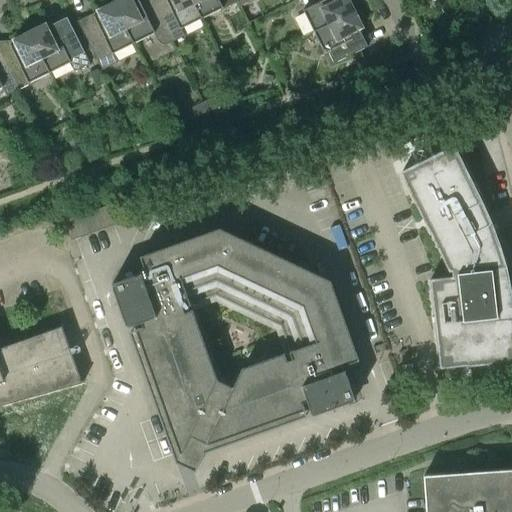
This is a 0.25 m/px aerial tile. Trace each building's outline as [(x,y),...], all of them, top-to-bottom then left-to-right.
[(118,0),(112,3),(133,44),(153,34),(157,41),(160,44),(163,46),(167,45),(172,43),(150,0),(118,0)] [(201,19),(190,0),(150,0),(172,43),(184,37),(180,30),(201,19)] [(190,0),(201,19),(221,9),(221,10),(237,3),(235,0),(190,0)] [(296,0),(295,0),(296,1),(297,0),(310,0),(313,5),(302,11),(312,32),(353,12),(347,0),(296,0)] [(98,14),(92,17),(78,24),(101,71),(117,63),(112,54),(133,44),(112,3),(96,11),(98,14)] [(361,28),(353,12),(312,32),(323,53),(323,54),(361,35),(358,30),(361,28)] [(45,24),(28,32),(49,74),(69,63),(74,72),(89,65),(66,18),(46,28),(45,24)] [(14,44),(9,46),(0,50),(0,56),(1,59),(7,71),(17,91),(29,85),(29,84),(49,74),(28,32),(12,41),(14,44)] [(323,54),(323,53),(321,53),(329,69),(362,57),(359,50),(367,47),(361,35),(323,54)] [(96,70),(89,73),(96,88),(104,84),(96,70)] [(270,85),(272,78),(264,76),(262,83),(270,85)] [(213,97),(202,103),(207,112),(218,108),(213,97)] [(207,112),(202,103),(191,108),(195,116),(207,112)] [(87,155),(84,147),(74,151),(78,159),(87,155)] [(492,275),(511,265),(453,147),(400,173),(449,272),(451,271),(451,277),(429,280),(439,368),(511,360),(511,313),(511,314),(501,294),(503,291),(503,288),(501,286),(497,286),(492,275)] [(59,164),(70,160),(67,151),(55,156),(59,164)] [(36,171),(30,160),(17,167),(22,178),(36,171)] [(71,241),(125,222),(118,204),(65,222),(71,241)] [(311,415),(354,400),(343,370),(336,373),(334,369),(355,361),(330,291),(323,294),(315,286),(319,279),(227,235),(223,243),(212,242),(210,234),(140,259),(147,280),(143,282),(140,274),(111,285),(126,328),(140,322),(142,328),(135,330),(180,457),(190,436),(194,438),(192,442),(199,445),(201,441),(205,444),(204,446),(304,410),(301,403),(306,401),(311,415)] [(0,406),(82,383),(81,382),(80,382),(61,327),(0,348),(0,406)] [(425,511),(511,511),(511,469),(423,476),(425,511)]
